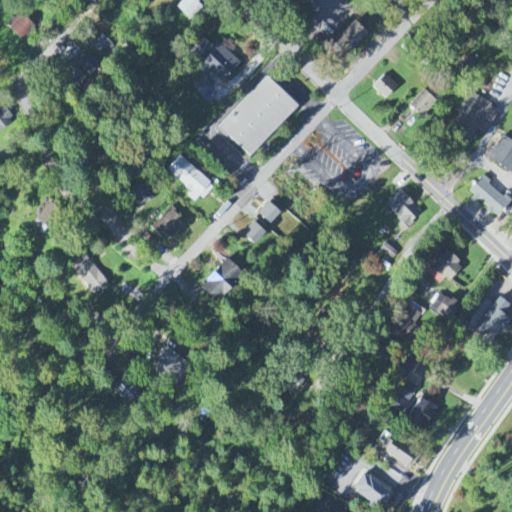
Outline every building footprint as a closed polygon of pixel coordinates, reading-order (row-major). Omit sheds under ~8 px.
[(191,21),(203,7),(193,0),(182,0),(176,8),(191,21)] [(7,27),(25,45),(38,31),(20,14),(7,27)] [(366,34),(353,21),(332,43),(346,56),(366,34)] [(102,59),(113,47),(99,34),(88,46),(102,59)] [(239,63),(218,44),(214,49),(202,38),(188,52),(199,63),(194,69),(205,79),(210,73),(220,82),(239,63)] [(99,64),(85,56),(77,67),(91,76),(99,64)] [(75,90),(86,78),(75,68),(64,80),(75,90)] [(384,100),(397,89),(385,75),(372,87),(384,100)] [(297,107),(265,77),(217,128),(249,158),(297,107)] [(436,103),(423,91),(409,106),(422,119),(436,103)] [(451,131),(471,141),(477,128),(487,133),(498,109),(468,94),(451,131)] [(0,106),(0,132),(14,120),(1,106),(0,106)] [(511,175),(511,174),(511,142),(502,137),(488,159),(511,175)] [(198,202),(212,187),(178,156),(164,171),(198,202)] [(496,219),(510,203),(481,177),(468,192),(496,219)] [(139,207),(154,193),(142,180),(127,193),(139,207)] [(384,207),(406,230),(422,215),(400,191),(384,207)] [(257,215),(268,226),(279,214),(268,203),(257,215)] [(162,241),(184,225),(173,210),(151,226),(162,241)] [(241,236),(253,247),(264,234),(253,224),(241,236)] [(461,266),(446,252),(426,273),(441,288),(461,266)] [(108,284),(85,257),(71,269),(94,296),(108,284)] [(242,276),(227,261),(199,288),(214,303),(242,276)] [(439,294),(430,310),(450,321),(459,305),(439,294)] [(502,316),(509,306),(497,298),(472,334),(491,347),(510,321),(502,316)] [(415,328),(420,312),(402,306),(391,337),(411,344),(417,328),(415,328)] [(152,372),(176,389),(191,366),(163,348),(154,361),(158,363),(152,372)] [(305,379),(289,369),(279,384),(296,394),(305,379)] [(137,394),(122,377),(110,388),(125,405),(137,394)] [(402,418),(411,408),(406,404),(412,397),(402,388),(387,406),(402,418)] [(436,408),(419,398),(406,423),(423,432),(436,408)] [(409,472),(420,457),(391,437),(381,452),(409,472)] [(381,511),(393,495),(362,474),(351,492),(380,511),(381,511)]
